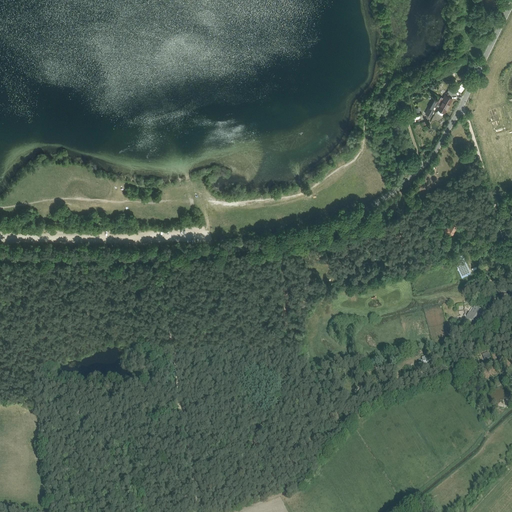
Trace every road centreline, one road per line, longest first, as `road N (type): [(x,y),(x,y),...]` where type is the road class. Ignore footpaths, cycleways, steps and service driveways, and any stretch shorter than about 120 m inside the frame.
road 1 (unclassified): [(511,3),(425,164),(356,218),(283,242),(182,256),(0,258)]
road 2 (track): [(199,511),(163,258)]
road 3 (track): [(460,107),(511,254)]
road 4 (track): [(511,361),(399,395)]
